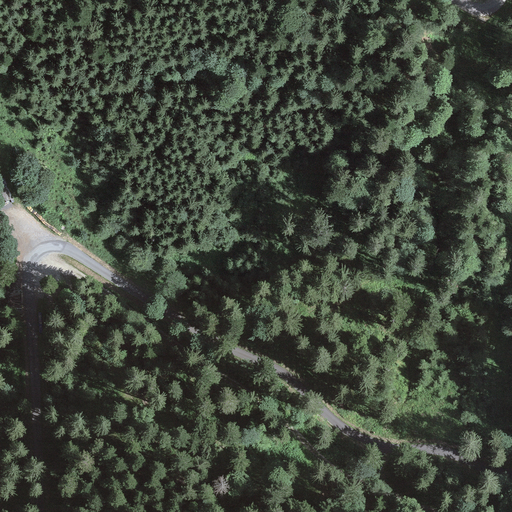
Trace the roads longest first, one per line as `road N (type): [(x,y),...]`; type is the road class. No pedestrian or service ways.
road 1 (unclassified): [(39,511),(30,280),(34,258),(49,247),(69,251),(366,439),(440,449),(511,473)]
road 2 (track): [(414,511),(350,484),(192,355),(41,251),(23,217),(0,214)]
